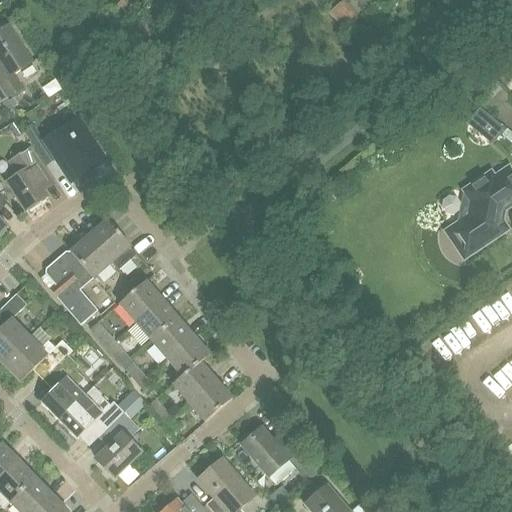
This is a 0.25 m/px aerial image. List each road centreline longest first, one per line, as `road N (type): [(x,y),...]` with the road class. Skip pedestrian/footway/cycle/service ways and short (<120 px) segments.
road 1 (residential): [(118,511),(268,384),(115,182),(33,234),(0,267)]
road 2 (residential): [(105,511),(0,401)]
